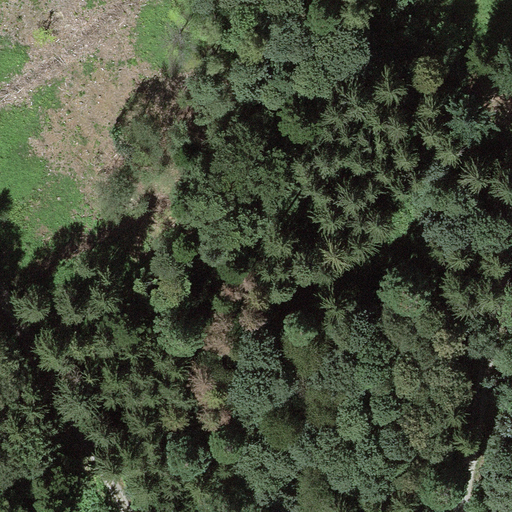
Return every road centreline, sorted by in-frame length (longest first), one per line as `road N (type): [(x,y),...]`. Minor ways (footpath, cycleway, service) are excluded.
road 1 (track): [(511,247),(460,511)]
road 2 (track): [(0,287),(129,511)]
